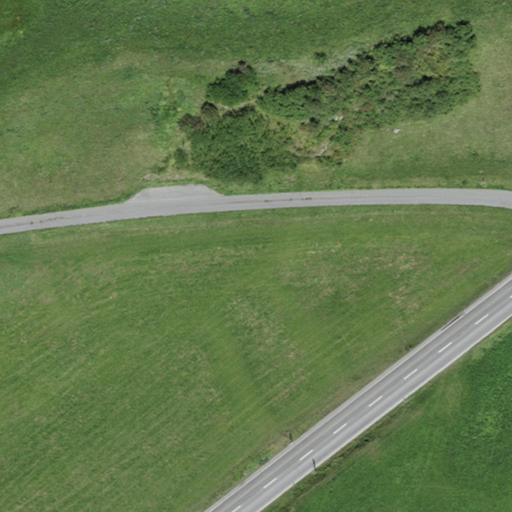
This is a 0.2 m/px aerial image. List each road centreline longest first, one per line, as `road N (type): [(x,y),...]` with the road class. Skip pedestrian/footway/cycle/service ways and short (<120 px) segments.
road 1 (unclassified): [(511,197),(239,191),(0,225)]
road 2 (primary): [(511,294),(229,511)]
